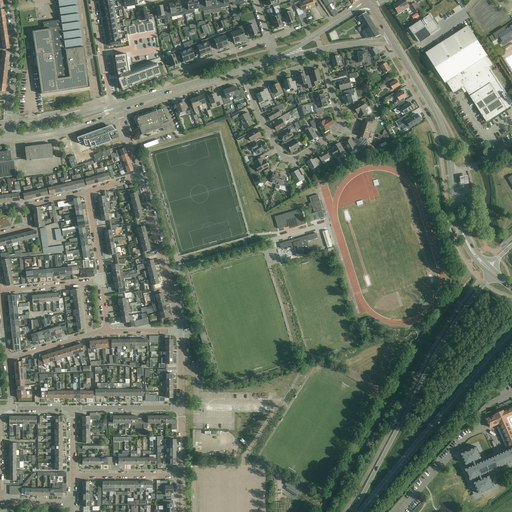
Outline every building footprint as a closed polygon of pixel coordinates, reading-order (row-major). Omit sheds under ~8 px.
[(76,0),(60,0),(58,0),(61,20),(43,23),(44,30),(31,32),(32,39),(34,43),(41,94),(89,87),(87,74),(88,67),(88,66),(88,65),(87,65),(86,64),(76,0)] [(188,7),(184,8),(186,14),(194,13),(191,0),(188,0),(189,0),(186,1),(188,7)] [(191,0),(194,13),(203,11),(202,4),(199,5),(197,0),(191,0)] [(204,0),(205,4),(202,4),(203,11),(212,9),(210,0),(204,0)] [(210,0),(212,9),(221,8),(220,1),(216,2),(216,0),(210,0)] [(399,14),(403,11),(410,6),(405,0),(402,0),(393,6),(399,14)] [(303,11),(309,8),(306,1),(300,4),(299,1),(294,3),(297,10),(301,8),(303,11)] [(170,11),(167,11),(168,18),(177,16),(174,2),(171,3),(171,4),(169,4),(170,11)] [(177,2),(174,2),(177,16),(186,14),(184,8),(181,8),(180,2),(177,2)] [(327,7),(328,8),(330,12),(335,9),(336,8),(334,5),(335,4),(334,3),(327,7)] [(414,3),(410,6),(415,14),(418,11),(420,14),(421,13),(423,12),(422,11),(421,9),(419,11),(414,4),(414,3)] [(168,18),(167,11),(163,12),(162,5),(156,7),(157,12),(156,12),(157,16),(158,16),(158,17),(159,19),(163,19),(164,19),(165,24),(169,24),(168,18)] [(274,19),(273,19),(274,23),(275,23),(277,28),(283,26),(281,19),(284,18),(281,12),(279,6),(274,7),(276,14),(277,16),(273,18),(274,19)] [(147,8),(139,10),(141,21),(148,20),(149,22),(153,21),(152,15),(148,15),(147,8)] [(338,14),(335,9),(330,12),(334,17),(338,14)] [(287,10),(281,12),(284,18),(287,17),(289,24),(295,21),(293,16),(294,16),(293,12),(292,12),(291,11),(287,12),(287,10)] [(380,35),(367,13),(359,17),(362,23),(363,24),(360,26),(362,29),(363,31),(362,32),(366,39),(376,37),(380,35)] [(439,29),(430,15),(421,20),(409,28),(413,34),(414,34),(419,42),(439,29)] [(249,26),(248,23),(243,25),(246,31),(248,30),(251,37),(257,35),(255,29),(256,29),(254,25),(254,26),(253,24),(249,26)] [(238,30),(236,31),(240,42),(244,41),(243,40),(245,39),(243,32),(246,31),(243,25),(237,27),(238,30)] [(510,98),(508,94),(507,94),(490,67),(493,65),(468,26),(426,53),(445,83),(447,82),(454,93),(462,88),(462,89),(466,89),(486,122),(511,105),(511,101),(510,98)] [(498,35),(506,30),(504,27),(493,34),(496,39),(499,38),(497,35),(498,35)] [(506,30),(498,35),(502,42),(511,36),(511,35),(511,31),(510,28),(506,30)] [(240,42),(236,31),(233,32),(232,29),(227,31),(229,38),(232,37),(234,43),(236,43),(240,42)] [(229,38),(226,32),(218,35),(219,38),(223,48),(227,47),(226,46),(228,45),(226,39),(229,38)] [(215,36),(209,38),(212,44),(215,43),(217,50),(219,49),(219,50),(223,48),(219,38),(216,39),(215,36)] [(502,42),(501,43),(503,46),(511,40),(511,37),(511,36),(502,42)] [(212,44),(209,38),(201,41),(202,44),(206,55),(210,53),(209,53),(211,52),(209,45),(212,44)] [(198,42),(193,44),(195,50),(198,49),(200,56),(202,55),(202,56),(206,55),(202,44),(199,45),(198,42)] [(193,44),(184,48),(189,61),(193,60),(193,59),(195,58),(192,52),(195,50),(193,44)] [(189,61),(184,48),(176,51),(178,57),(181,56),(183,62),(185,62),(186,62),(189,61)] [(168,56),(168,58),(167,58),(169,62),(170,62),(172,67),(178,65),(175,58),(178,57),(176,51),(171,53),(172,55),(168,56)] [(367,52),(358,53),(359,63),(365,62),(365,65),(371,65),(370,57),(368,57),(367,52)] [(126,54),(114,56),(115,60),(117,60),(117,63),(116,63),(116,68),(118,67),(118,70),(117,70),(118,76),(128,72),(126,54)] [(342,65),(340,55),(332,57),(334,67),(340,65),(341,67),(345,66),(344,64),(342,65)] [(386,62),(382,65),(379,67),(380,68),(380,69),(382,72),(383,71),(385,74),(391,70),(386,62)] [(118,79),(118,80),(122,90),(122,89),(122,88),(124,87),(125,88),(129,87),(128,85),(131,85),(131,86),(135,84),(135,83),(137,82),(138,84),(142,82),(141,81),(144,80),(145,81),(149,80),(148,78),(151,77),(151,79),(155,77),(155,76),(157,75),(158,76),(162,75),(157,63),(119,78),(118,78),(118,79)] [(312,87),(316,86),(319,85),(317,81),(321,80),(318,70),(312,72),(312,75),(309,76),(312,87)] [(306,89),(311,87),(312,87),(309,76),(306,77),(305,74),(298,75),(300,80),(301,85),(305,84),(306,89)] [(284,81),(286,85),(287,90),(291,89),(291,91),(297,89),(295,81),(292,82),(291,79),(284,81)] [(341,90),(346,89),(352,87),(349,79),(343,80),(338,82),(341,90)] [(393,90),(396,88),(400,85),(397,80),(390,84),(393,90)] [(274,91),(271,92),(273,97),(274,98),(279,96),(284,94),(282,91),(281,88),(279,83),(272,87),(274,91)] [(240,100),(245,98),(242,90),(237,92),(235,86),(223,91),(225,96),(222,97),(223,102),(224,105),(231,103),(229,98),(235,96),(236,99),(239,98),(240,100)] [(267,89),(263,90),(261,91),(262,93),(257,95),(261,103),(266,100),(266,102),(272,100),(267,89)] [(345,105),(349,103),(353,102),(352,96),(354,95),(354,93),(355,93),(354,89),(349,90),(344,91),(345,95),(342,96),(345,105)] [(397,102),(394,104),(396,106),(405,101),(404,98),(407,96),(403,91),(396,95),(398,98),(397,99),(397,101),(397,102)] [(223,104),(222,101),(220,96),(217,97),(215,93),(208,96),(211,104),(216,102),(217,106),(223,104)] [(317,102),(326,99),(325,94),(318,95),(318,93),(311,94),(312,100),(316,99),(317,102)] [(207,108),(204,100),(202,95),(196,98),(199,106),(202,105),(203,110),(207,108)] [(196,107),(199,106),(196,98),(190,100),(195,113),(198,112),(196,107)] [(188,108),(186,104),(184,99),(179,101),(180,103),(175,105),(178,113),(185,111),(185,109),(188,108)] [(326,99),(317,102),(318,106),(315,107),(317,113),(323,111),(322,107),(328,106),(326,99)] [(358,113),(359,113),(361,116),(367,113),(368,114),(372,113),(371,112),(372,111),(370,108),(369,108),(369,107),(368,108),(364,101),(360,104),(359,103),(358,104),(354,106),(358,113)] [(405,102),(401,104),(398,106),(399,107),(394,110),(396,113),(398,114),(403,111),(405,114),(414,109),(410,102),(406,105),(405,102)] [(271,121),(275,118),(281,114),(280,111),(284,109),(282,104),(272,109),(274,111),(268,115),(271,121)] [(140,136),(145,134),(162,128),(163,132),(172,129),(168,119),(165,120),(162,109),(157,111),(156,109),(140,115),(137,117),(135,120),(136,124),(140,136)] [(233,118),(234,119),(241,115),(239,112),(232,116),(232,115),(228,118),(229,120),(233,118)] [(247,129),(246,128),(248,127),(253,124),(249,117),(250,117),(248,113),(243,115),(239,118),(243,125),(242,127),(242,129),(244,130),(246,130),(247,129)] [(274,124),(275,127),(277,131),(286,126),(284,122),(286,121),(285,120),(291,117),(288,113),(286,114),(278,119),(279,121),(274,124)] [(406,115),(395,122),(399,128),(405,125),(407,129),(410,127),(421,120),(420,119),(421,118),(419,115),(418,116),(417,114),(408,120),(406,115)] [(366,122),(365,122),(364,122),(361,129),(370,131),(374,121),(375,121),(375,117),(370,118),(366,118),(366,121),(366,122)] [(325,120),(318,124),(323,133),(330,130),(328,127),(335,123),(332,118),(325,121),(325,120)] [(284,141),(288,139),(294,136),(291,130),(293,129),(291,126),(284,129),(286,132),(280,135),(284,141)] [(112,132),(114,131),(116,130),(116,129),(115,130),(112,127),(106,128),(106,127),(77,137),(79,143),(84,142),(85,146),(87,145),(86,141),(88,140),(91,147),(106,142),(110,140),(108,133),(110,132),(111,133),(110,133),(111,135),(113,134),(112,132)] [(305,131),(308,136),(310,141),(317,137),(312,127),(305,131)] [(252,142),(257,139),(261,136),(257,129),(253,132),(248,135),(252,142)] [(359,140),(362,143),(366,146),(368,143),(367,142),(370,131),(361,129),(360,133),(361,134),(360,136),(361,136),(361,137),(359,140)] [(247,136),(246,135),(245,132),(237,137),(239,141),(247,136)] [(300,147),(298,142),(296,140),(295,140),(294,138),(284,143),(286,146),(288,145),(290,148),(289,148),(292,153),(298,150),(297,148),(300,147)] [(350,152),(357,148),(351,139),(344,143),(347,147),(350,152)] [(69,140),(62,143),(64,147),(68,158),(70,164),(77,162),(70,145),(69,141),(69,140)] [(257,154),(264,151),(268,148),(264,142),(257,145),(256,143),(250,146),(253,151),(255,150),(257,154)] [(345,153),(342,147),(340,143),(333,147),(334,149),(331,150),(334,155),(335,156),(338,155),(339,157),(345,153)] [(374,152),(377,150),(368,143),(366,146),(374,152)] [(25,147),(26,152),(27,161),(53,157),(51,144),(41,145),(25,147)] [(110,152),(103,155),(104,158),(111,155),(112,159),(115,158),(121,156),(127,154),(125,148),(116,151),(117,153),(114,154),(114,153),(111,154),(110,152)] [(318,155),(321,159),(322,162),(329,157),(331,160),(334,158),(330,150),(327,152),(326,151),(318,155)] [(16,176),(16,173),(14,160),(11,160),(10,151),(4,152),(7,177),(16,176)] [(102,152),(93,155),(95,159),(96,158),(97,159),(95,160),(95,162),(105,160),(102,152)] [(121,156),(115,158),(117,162),(120,161),(119,160),(122,159),(123,161),(129,159),(127,154),(121,156)] [(307,162),(310,166),(312,170),(321,164),(317,157),(312,160),(312,159),(307,162)] [(263,170),(265,173),(269,171),(267,168),(269,167),(265,160),(264,161),(262,158),(255,161),(257,164),(255,165),(259,172),(263,170)] [(121,164),(118,165),(119,169),(125,167),(131,165),(129,159),(123,161),(120,162),(121,164)] [(102,175),(104,181),(110,179),(108,173),(105,174),(104,171),(106,170),(105,167),(103,168),(101,163),(99,163),(101,168),(102,172),(102,175)] [(125,167),(119,169),(120,172),(124,170),(125,174),(127,173),(133,171),(131,165),(125,167)] [(293,178),(296,183),(296,184),(303,179),(301,176),(304,174),(301,169),(299,170),(292,174),(294,178),(293,178)] [(65,171),(63,172),(64,178),(67,190),(73,189),(72,183),(71,179),(69,180),(68,177),(67,177),(65,171)] [(93,171),(89,172),(93,184),(98,182),(97,176),(93,177),(93,174),(94,174),(93,171)] [(276,184),(280,174),(274,173),(272,179),(270,178),(266,175),(267,175),(267,174),(260,183),(261,185),(263,183),(264,184),(267,181),(276,184)] [(279,189),(280,185),(286,187),(286,191),(288,191),(288,193),(291,192),(291,190),(290,184),(290,181),(290,182),(285,183),(283,182),(285,176),(280,174),(276,184),(275,188),(279,189)] [(42,196),(48,195),(46,189),(43,189),(42,186),(44,186),(43,183),(39,184),(42,196)] [(130,194),(131,200),(138,198),(136,192),(131,194),(130,189),(127,190),(128,195),(130,194)] [(98,197),(99,203),(105,202),(104,196),(109,195),(108,191),(105,192),(105,191),(103,192),(103,196),(98,197)] [(318,195),(310,197),(311,203),(308,204),(309,207),(312,206),(314,212),(323,209),(318,195)] [(63,207),(81,204),(80,198),(73,199),(74,202),(71,202),(64,204),(63,201),(58,202),(58,208),(63,207)] [(109,207),(106,208),(100,209),(101,215),(107,214),(110,213),(110,210),(113,210),(112,207),(109,207)] [(302,209),(275,217),(278,229),(289,226),(290,228),(306,224),(302,209)] [(82,210),(75,211),(76,214),(65,216),(65,219),(83,216),(82,210)] [(134,218),(135,223),(138,222),(137,217),(142,216),(141,210),(134,212),(136,218),(134,218)] [(323,210),(309,214),(311,222),(325,218),(323,210)] [(108,220),(107,214),(101,215),(102,221),(108,220),(108,224),(111,224),(115,223),(114,219),(108,220)] [(85,228),(84,222),(77,223),(78,226),(68,228),(68,230),(85,228)] [(138,222),(135,223),(136,228),(137,228),(139,234),(145,232),(144,226),(139,227),(138,222)] [(111,224),(108,224),(109,230),(104,231),(105,237),(113,236),(116,235),(115,230),(117,229),(116,225),(111,225),(111,224)] [(85,228),(68,230),(62,231),(63,236),(66,236),(66,233),(79,231),(79,235),(86,234),(85,228)] [(29,232),(31,238),(37,237),(36,230),(29,232)] [(323,232),(328,248),(333,247),(328,230),(323,232)] [(134,238),(134,241),(138,241),(138,240),(140,240),(147,238),(145,232),(139,234),(139,236),(136,237),(137,238),(134,238)] [(280,244),(281,248),(281,249),(291,246),(292,248),(295,247),(298,257),(310,253),(307,241),(318,238),(316,233),(280,244)] [(87,240),(86,234),(79,235),(80,238),(69,239),(70,242),(87,240)] [(144,258),(147,257),(145,251),(150,250),(148,244),(142,246),(143,251),(142,252),(144,258)] [(89,251),(88,245),(81,247),(82,249),(68,252),(68,250),(65,250),(66,255),(89,251)] [(114,254),(115,259),(118,259),(118,258),(121,257),(120,253),(115,254),(114,248),(107,249),(108,255),(114,254)] [(86,260),(88,260),(88,257),(90,257),(89,251),(66,255),(66,261),(67,261),(67,260),(68,261),(73,260),(73,256),(78,256),(83,255),(83,258),(85,258),(86,260)] [(66,275),(65,268),(61,268),(60,258),(62,257),(62,254),(57,255),(59,276),(66,275)] [(138,270),(144,268),(147,268),(154,266),(152,260),(148,261),(147,257),(144,258),(145,262),(146,261),(146,263),(136,266),(138,270)] [(112,271),(122,269),(122,266),(118,266),(118,264),(123,263),(123,259),(118,259),(115,259),(116,264),(111,265),(112,271)] [(86,260),(87,277),(94,276),(94,274),(97,274),(96,269),(90,269),(89,260),(88,260),(86,260)] [(141,275),(143,275),(155,272),(154,266),(147,268),(148,270),(145,271),(142,272),(142,273),(141,273),(141,275)] [(113,277),(114,283),(124,281),(124,278),(129,277),(129,274),(126,275),(113,277)] [(151,285),(152,290),(155,289),(154,285),(158,283),(157,277),(150,279),(152,285),(151,285)] [(124,281),(114,283),(115,289),(118,288),(119,293),(128,291),(127,281),(124,281)] [(157,300),(163,299),(162,293),(156,294),(155,289),(152,290),(153,295),(155,301),(157,300)] [(60,311),(64,310),(63,298),(59,299),(58,293),(52,294),(52,301),(59,301),(60,305),(59,306),(59,308),(60,308),(60,311)] [(119,305),(129,304),(128,299),(125,299),(125,298),(128,297),(128,293),(125,293),(122,293),(123,298),(118,299),(119,305)] [(153,308),(165,305),(163,299),(157,300),(157,303),(152,304),(153,308)] [(136,309),(120,311),(121,317),(128,316),(127,313),(131,313),(130,312),(136,311),(136,309)] [(167,311),(160,312),(161,318),(159,319),(161,323),(164,322),(162,318),(168,317),(167,311)] [(84,322),(83,315),(75,316),(69,317),(67,317),(67,320),(76,319),(76,323),(70,323),(69,321),(67,321),(68,324),(84,322)] [(134,326),(133,322),(132,315),(128,316),(121,317),(122,323),(127,322),(128,327),(134,326)] [(57,326),(54,327),(57,335),(62,333),(62,332),(66,330),(65,324),(65,323),(57,325),(57,326)] [(51,328),(49,329),(51,336),(57,335),(54,327),(53,324),(51,325),(50,325),(51,328)] [(39,340),(45,338),(43,331),(42,328),(39,329),(40,332),(37,333),(39,340)] [(45,338),(51,336),(49,329),(43,331),(45,338)] [(33,342),(39,340),(37,333),(36,330),(33,331),(33,330),(31,331),(32,335),(31,335),(33,342)] [(162,346),(165,346),(172,346),(172,340),(167,340),(167,336),(162,336),(162,340),(165,340),(165,341),(162,342),(162,346)] [(88,353),(91,353),(93,353),(93,349),(96,349),(95,341),(89,341),(90,348),(88,348),(88,353)] [(78,353),(80,357),(83,356),(82,352),(87,351),(85,344),(82,345),(82,344),(76,345),(78,353)] [(78,353),(76,345),(70,347),(72,355),(73,355),(78,353)] [(70,358),(73,357),(73,355),(72,355),(70,347),(64,349),(67,357),(68,360),(71,359),(70,358)] [(59,351),(61,358),(62,362),(65,361),(64,358),(67,357),(64,349),(59,351)] [(53,352),(47,354),(50,362),(56,360),(53,352)] [(41,358),(42,361),(43,364),(50,362),(47,354),(41,356),(41,358)] [(173,358),(172,358),(165,358),(162,358),(162,364),(160,364),(160,368),(164,368),(167,368),(167,364),(172,364),(172,361),(173,361),(173,358)] [(31,359),(31,363),(22,364),(21,361),(14,362),(14,368),(23,367),(32,366),(36,366),(36,359),(31,359)] [(162,380),(165,380),(172,380),(172,373),(167,373),(167,368),(164,368),(164,369),(157,369),(157,373),(162,374),(162,380)] [(73,391),(73,398),(79,398),(79,391),(77,391),(77,384),(70,384),(70,388),(73,388),(73,391)] [(159,402),(167,402),(167,398),(172,398),(172,392),(162,392),(165,392),(165,397),(159,397),(159,402)] [(511,408),(504,412),(503,410),(495,414),(495,415),(486,419),(490,427),(499,423),(510,447),(511,445),(511,424),(510,419),(511,417),(511,408)] [(82,416),(82,423),(90,423),(90,419),(99,419),(99,413),(95,413),(89,413),(89,416),(82,416)] [(113,423),(119,423),(119,416),(113,416),(113,421),(108,421),(108,424),(113,424),(113,423)] [(134,428),(138,428),(138,432),(141,432),(142,418),(137,418),(137,416),(131,416),(131,423),(131,426),(134,426),(134,428)] [(148,424),(148,423),(154,423),(154,416),(148,416),(148,421),(143,421),(143,428),(147,428),(147,424),(148,424)] [(171,429),(176,429),(176,419),(172,419),(172,416),(166,416),(166,423),(171,423),(171,429)] [(511,448),(476,464),(475,461),(482,458),(477,446),(461,453),(466,465),(473,462),(474,465),(465,469),(470,480),(479,476),(480,479),(474,482),(479,494),(494,487),(489,475),(483,478),(481,475),(511,461),(511,448)] [(101,455),(101,458),(101,465),(107,465),(107,464),(112,464),(112,457),(103,457),(104,455),(101,455)] [(299,485),(289,478),(285,484),(295,491),(299,485)] [(56,483),(56,485),(56,496),(62,496),(63,493),(66,493),(66,484),(62,483),(62,488),(59,488),(59,483),(56,483)] [(162,486),(162,489),(165,489),(165,493),(165,495),(166,496),(169,496),(169,495),(169,493),(173,493),(173,486),(162,486)] [(285,489),(282,495),(285,496),(286,494),(293,498),(295,494),(285,489)] [(163,510),(172,510),(172,503),(171,503),(171,500),(163,500),(163,510)]
